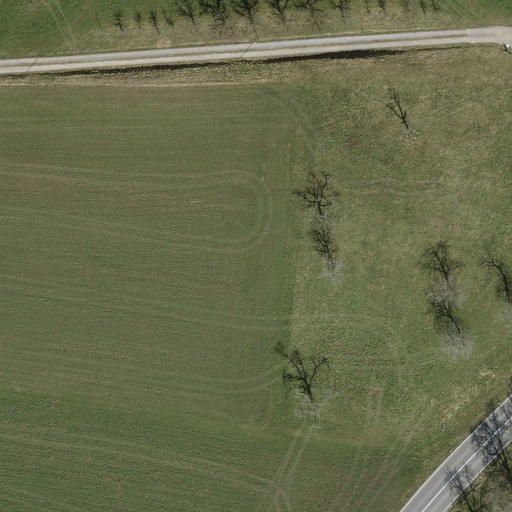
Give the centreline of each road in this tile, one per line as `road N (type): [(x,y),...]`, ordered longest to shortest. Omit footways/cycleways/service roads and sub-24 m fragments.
road 1 (track): [(510,37),(0,68)]
road 2 (secondary): [(423,511),(511,418)]
